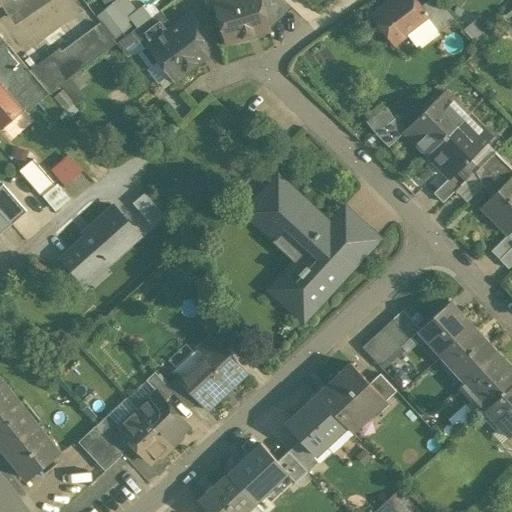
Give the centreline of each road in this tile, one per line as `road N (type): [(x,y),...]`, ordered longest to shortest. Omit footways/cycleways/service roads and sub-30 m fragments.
road 1 (residential): [(436,238),(136,511)]
road 2 (residential): [(436,238),(268,68),(270,58),(327,19)]
